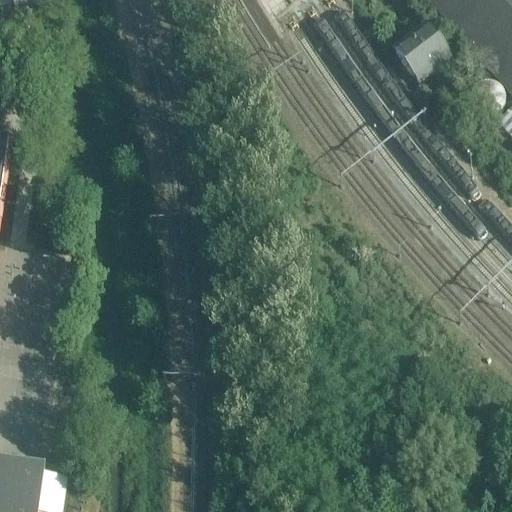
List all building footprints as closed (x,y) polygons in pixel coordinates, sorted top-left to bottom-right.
[(13,0),(18,18),(37,14),(33,0),(13,0)] [(511,0),(423,0),(489,74),(511,98),(511,0)] [(425,32),(396,55),(421,87),(450,65),(425,32)] [(501,104),(502,101),(503,98),(503,96),(503,94),(502,92),(501,89),(500,88),(499,87),(498,85),(495,83),(493,82),(490,81),(487,80),(485,81),(483,81),(481,82),(478,83),(477,84),(475,86),(474,87),(473,88),(473,89),(472,90),(471,93),(471,96),(471,97),(471,99),(471,100),(472,101),(473,104),(473,105),(474,106),(476,108),(478,110),(481,111),(483,112),(486,112),(489,112),(492,112),(494,111),(495,110),(498,108),(500,106),(501,104)] [(511,104),(494,121),(511,139),(511,104)] [(483,115),(473,125),(486,139),(497,130),(483,115)] [(0,511),(39,511),(47,466),(0,459),(0,217),(11,144),(0,142),(0,511)]
